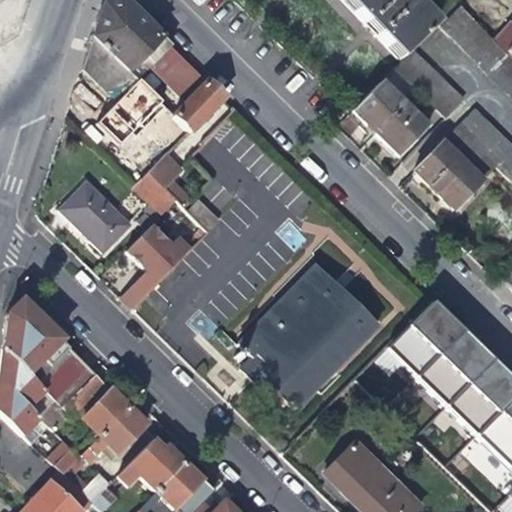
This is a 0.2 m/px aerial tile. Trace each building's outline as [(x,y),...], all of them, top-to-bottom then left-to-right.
[(435,28),(408,0),(342,0),(339,3),(367,33),(397,64),(435,28)] [(148,74),(184,108),(204,86),(161,44),(118,3),(98,7),(84,53),(78,72),(116,104),(110,111),(94,128),(125,158),(136,147),(140,151),(146,145),(134,132),(158,108),(136,86),(148,74)] [(511,68),(503,58),(489,44),(459,10),(439,29),(511,108),(511,68)] [(511,45),(503,58),(511,68),(511,45)] [(411,56),(392,74),(416,98),(444,125),(462,107),(411,56)] [(216,98),(204,86),(184,108),(171,121),(188,138),(201,124),(207,117),(221,103),(216,98)] [(360,126),(373,139),(402,111),(378,88),(349,116),(360,126)] [(426,134),(402,111),(373,139),(387,152),(397,162),(426,134)] [(211,121),(207,117),(201,124),(205,127),(211,121)] [(511,156),(473,117),(455,135),(492,173),(511,193),(511,156)] [(451,214),(492,173),(455,135),(412,176),(439,203),(451,214)] [(145,178),(146,179),(173,206),(182,198),(167,184),(177,174),(163,159),(145,178)] [(152,211),(160,219),(173,206),(146,179),(135,190),(133,193),(152,211)] [(82,186),(57,213),(78,234),(102,258),(128,231),(82,186)] [(220,222),(199,201),(186,214),(207,235),(220,222)] [(147,233),(160,219),(152,211),(138,224),(147,233)] [(119,302),(131,314),(155,288),(186,256),(177,248),(167,258),(145,235),(122,258),(135,270),(145,280),(141,284),(140,282),(119,302)] [(511,294),(511,293),(511,268),(499,281),(511,294)] [(314,271),(238,343),(250,354),(242,364),(249,370),(254,375),(261,367),(275,378),(264,391),(286,412),(289,409),(296,415),(377,332),(314,271)] [(2,338),(0,353),(43,397),(54,408),(58,412),(91,378),(51,339),(17,306),(4,320),(2,338)] [(446,323),(430,307),(393,345),(511,460),(511,387),(504,380),(477,354),(446,323)] [(32,407),(43,397),(0,353),(0,355),(0,386),(26,413),(32,407)] [(74,419),(95,440),(124,411),(106,393),(91,378),(58,412),(65,419),(69,423),(74,419)] [(36,423),(26,413),(0,386),(0,421),(19,440),(36,423)] [(44,419),(32,407),(26,413),(36,423),(38,424),(44,419)] [(54,408),(44,419),(38,424),(46,433),(49,436),(65,419),(58,412),(54,408)] [(102,447),(114,459),(143,429),(138,424),(124,411),(95,440),(77,459),(84,466),(96,454),(102,447)] [(29,449),(46,433),(38,424),(36,423),(19,440),(29,449)] [(41,462),(49,469),(65,452),(57,444),(41,462)] [(340,491),(362,511),(418,511),(419,511),(351,446),(323,473),(340,491)] [(107,466),(114,459),(102,447),(96,454),(107,466)] [(132,481),(149,498),(181,465),(168,453),(164,448),(153,459),(142,449),(111,481),(121,491),(132,481)] [(74,461),(65,452),(49,469),(58,478),(64,472),(74,461)] [(71,479),(84,466),(77,459),(74,461),(64,472),(71,479)] [(192,511),(196,509),(206,498),(208,497),(196,485),(198,482),(194,478),(181,465),(149,498),(164,511),(192,511)] [(82,489),(71,479),(64,472),(58,478),(86,506),(101,491),(105,487),(94,477),(82,489)] [(58,478),(48,488),(71,511),(85,511),(89,508),(86,506),(58,478)] [(71,511),(48,488),(36,500),(24,511),(71,511)] [(86,506),(89,508),(92,511),(100,511),(111,501),(101,491),(86,506)] [(511,511),(511,493),(498,509),(500,511),(511,511)] [(206,498),(196,509),(198,511),(212,511),(216,508),(206,498)]
